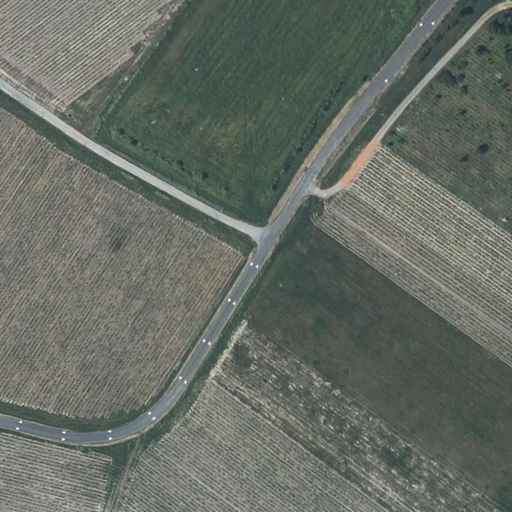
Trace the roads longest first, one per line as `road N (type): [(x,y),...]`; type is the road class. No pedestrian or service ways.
road 1 (unclassified): [(0,420),(105,435),(127,432),(173,397),(305,186),(446,0)]
road 2 (track): [(270,238),(83,141),(0,81)]
road 3 (track): [(305,186),(322,194),(341,187),(408,97),(480,20),(511,4)]
road 4 (track): [(83,141),(186,0)]
